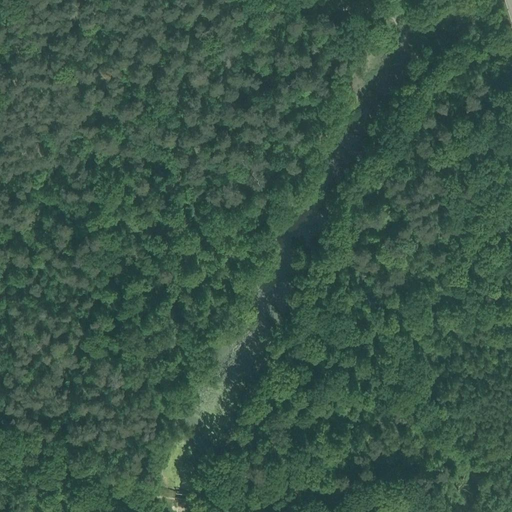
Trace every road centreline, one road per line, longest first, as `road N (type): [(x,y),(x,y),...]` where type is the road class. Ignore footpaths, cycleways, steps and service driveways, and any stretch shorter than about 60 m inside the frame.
road 1 (track): [(0,431),(56,440),(116,487),(174,498)]
road 2 (track): [(250,501),(268,492),(342,488),(403,496)]
